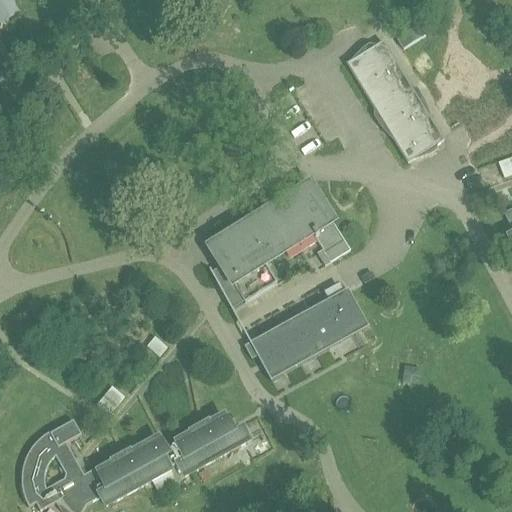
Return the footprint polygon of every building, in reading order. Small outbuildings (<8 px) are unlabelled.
[(0,75),(15,67),(0,43),(0,30),(2,29),(0,25),(0,75)] [(360,44),(371,37),(364,25),(353,31),(360,44)] [(419,28),(397,41),(403,51),(425,37),(419,28)] [(383,43),(347,66),(408,164),(444,142),(383,43)] [(511,126),(500,131),(511,159),(511,126)] [(511,162),(498,167),(504,182),(511,179),(511,162)] [(231,311),(243,304),(244,305),(276,285),(264,266),(313,236),(323,252),(317,255),(324,268),(350,251),(310,187),(210,249),(221,268),(212,274),(231,311)] [(251,361),(256,358),(270,383),(329,351),(327,347),(361,328),(353,313),(358,310),(348,291),(244,348),(251,361)] [(167,350),(155,340),(148,347),(160,358),(167,350)] [(112,389),(97,406),(109,417),(124,399),(112,389)] [(22,470),(21,477),(21,481),(21,487),(22,494),(24,500),(26,504),(28,509),(35,505),(39,511),(41,511),(61,501),(65,508),(69,511),(82,511),(86,507),(101,499),(106,508),(152,483),(151,480),(177,466),(184,479),(249,443),(241,430),(238,431),(236,428),(243,424),(236,411),(230,414),(220,397),(201,408),(199,405),(178,417),(187,433),(189,436),(176,443),(177,445),(164,452),(158,439),(152,443),(142,427),(123,437),(121,434),(100,446),(109,463),(109,462),(110,465),(98,472),(96,469),(83,477),(66,445),(81,436),(73,422),(51,435),(50,433),(44,437),(39,441),(36,444),(32,449),(29,453),(26,459),(24,465),(22,470)]
